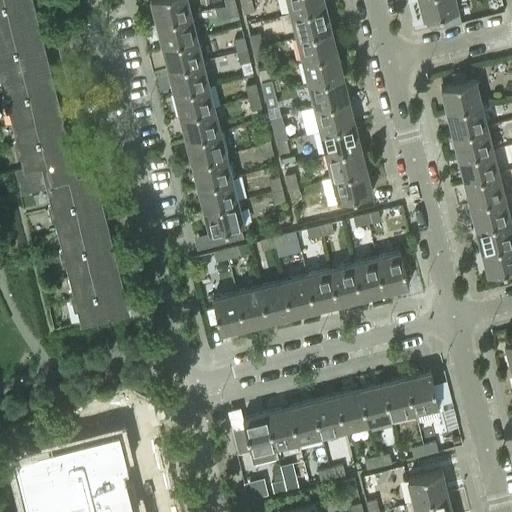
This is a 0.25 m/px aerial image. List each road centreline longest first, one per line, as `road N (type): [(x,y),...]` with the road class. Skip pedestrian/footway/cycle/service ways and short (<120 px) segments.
road 1 (residential): [(188,375),(92,0)]
road 2 (residential): [(188,375),(232,373),(452,319)]
road 3 (residential): [(452,319),(389,58)]
road 4 (residential): [(501,511),(452,319)]
road 5 (residential): [(389,58),(511,28)]
